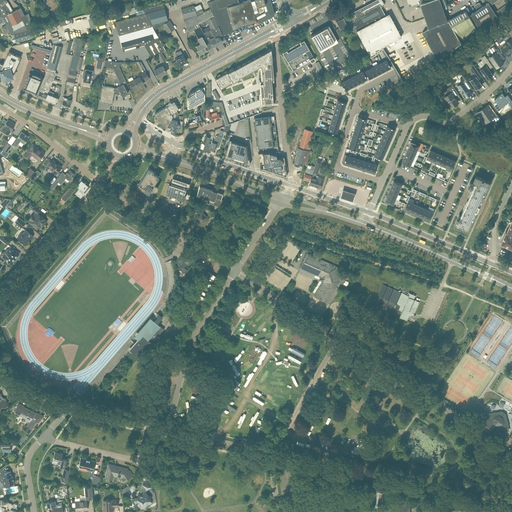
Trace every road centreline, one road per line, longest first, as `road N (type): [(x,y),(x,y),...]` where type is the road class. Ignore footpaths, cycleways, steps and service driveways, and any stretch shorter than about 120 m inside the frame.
road 1 (unclassified): [(511,466),(339,338)]
road 2 (tertiary): [(128,131),(163,89),(292,20)]
road 3 (unclassified): [(167,428),(190,344),(235,271)]
road 4 (unclassified): [(235,271),(101,183)]
road 5 (residential): [(0,302),(101,183)]
road 6 (tertiary): [(511,288),(369,225)]
road 7 (unclassified): [(511,272),(369,212)]
road 8 (unclassified): [(290,185),(275,45)]
road 9 (unclassified): [(271,454),(339,338)]
road 10 (residential): [(511,66),(453,119),(422,116),(406,127)]
road 11 (unclassified): [(339,338),(235,271)]
road 12 (unclassified): [(290,185),(176,144)]
